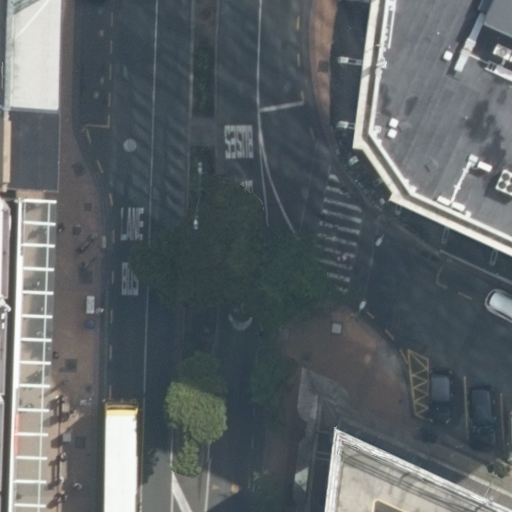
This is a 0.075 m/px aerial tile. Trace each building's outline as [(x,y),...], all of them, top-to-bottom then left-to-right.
[(0,0),(0,112),(11,113),(46,114),(59,115),(61,0),(0,0)] [(511,0),(362,0),(346,105),(337,168),(350,183),(388,225),(511,280),(511,0)] [(0,191),(9,192),(23,192),(59,193),(60,141),(61,115),(59,115),(46,114),(11,113),(0,112),(0,191)] [(9,192),(0,191),(0,511),(48,511),(59,193),(23,192),(9,192)] [(507,511),(320,427),(309,511),(507,511)]
